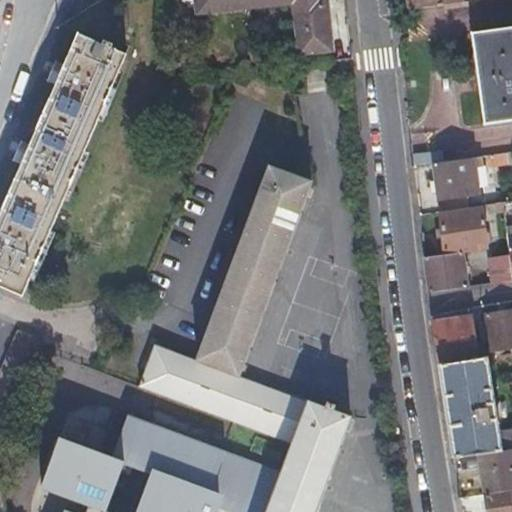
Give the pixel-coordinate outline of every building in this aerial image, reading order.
[(245,9),(244,0),(194,0),(196,14),(245,9)] [(297,55),(313,53),(329,51),(323,0),(244,0),(245,9),(290,4),(297,55)] [(404,0),(406,9),(433,5),(460,1),(459,0),(404,0)] [(0,277),(22,287),(128,44),(83,25),(67,60),(58,55),(49,75),(57,81),(31,141),(22,137),(14,154),(21,159),(0,204),(0,277)] [(511,117),(511,26),(468,33),(480,122),(511,117)] [(511,160),(511,149),(476,155),(477,165),(511,160)] [(439,150),(410,154),(411,164),(440,160),(439,150)] [(426,185),(430,184),(433,184),(436,211),(459,208),(456,191),(480,188),(477,165),(476,155),(430,162),(432,178),(425,179),(426,185)] [(196,360),(153,344),(138,384),(293,442),(282,470),(129,413),(113,455),(60,435),(42,485),(89,503),(86,511),(78,511),(69,508),(67,511),(211,511),(216,500),(248,511),(255,511),(314,511),(350,417),(240,376),(310,184),(267,167),(196,360)] [(500,212),(500,215),(500,217),(511,215),(511,199),(485,203),(486,214),(500,212)] [(441,253),(458,251),(483,247),(477,208),(435,215),(441,253)] [(502,229),(506,253),(509,274),(511,272),(511,234),(509,235),(509,228),(502,229)] [(463,286),(458,251),(441,253),(422,256),(427,292),(463,286)] [(509,274),(506,253),(484,256),(488,282),(509,278),(509,274)] [(489,344),(511,340),(511,303),(484,308),(489,344)] [(437,366),(478,361),(471,311),(431,317),(437,366)] [(42,338),(15,328),(0,365),(0,442),(39,346),(42,338)] [(483,360),(478,361),(437,366),(438,374),(452,459),(477,456),(510,450),(511,450),(511,431),(494,433),(492,415),(484,417),(483,408),(490,407),(483,360)] [(511,488),(511,460),(510,450),(477,456),(482,493),(511,488)] [(511,511),(511,488),(482,493),(485,511),(511,511)]
